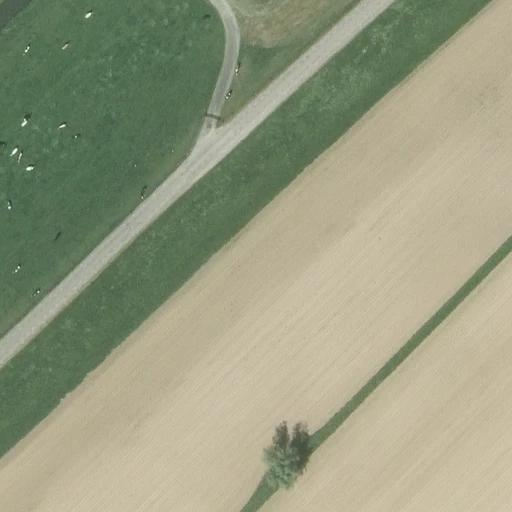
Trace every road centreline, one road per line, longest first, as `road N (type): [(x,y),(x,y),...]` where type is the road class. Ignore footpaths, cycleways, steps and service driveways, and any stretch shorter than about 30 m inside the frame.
road 1 (unclassified): [(0,354),(206,154),(384,0)]
road 2 (track): [(206,154),(234,54),(232,32),(212,0)]
